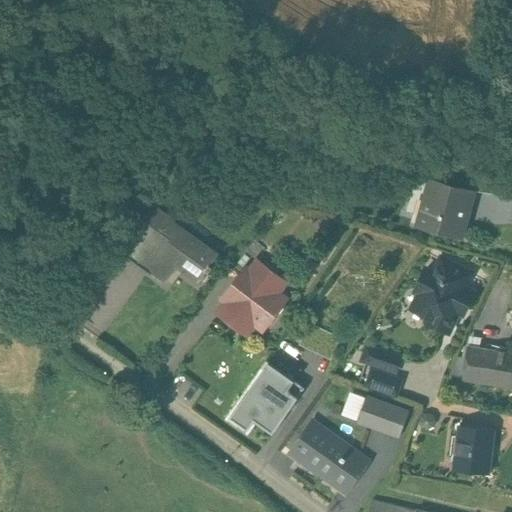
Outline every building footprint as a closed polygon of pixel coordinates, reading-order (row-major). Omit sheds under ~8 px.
[(511,174),(481,170),(477,191),(511,195),(511,174)] [(472,190),(429,178),(417,225),(463,237),(468,218),(464,217),(472,190)] [(220,252),(149,202),(119,242),(152,266),(150,269),(167,281),(178,265),(199,281),(207,270),(210,271),(214,265),(211,264),(220,252)] [(251,237),(229,266),(242,276),(247,268),(251,271),(258,261),(263,265),(272,253),(251,237)] [(473,273),(441,257),(433,273),(426,270),(416,290),(421,292),(413,308),(430,317),(428,322),(448,331),(463,301),(469,304),(474,293),(466,289),(473,273)] [(258,261),(251,271),(247,268),(242,276),(225,298),(228,301),(221,310),(248,330),(255,321),(263,327),(286,298),(278,292),(285,282),(263,265),(258,261)] [(342,337),(322,328),(311,351),(332,360),(342,337)] [(401,357),(367,346),(362,360),(397,371),(401,357)] [(511,353),(468,346),(463,379),(505,386),(511,353)] [(301,371),(272,350),(236,399),(266,420),(278,403),(280,405),(291,390),(289,388),(301,371)] [(402,380),(372,369),(367,385),(397,394),(402,380)] [(409,412),(367,397),(358,421),(400,436),(409,412)] [(368,461),(313,422),(292,451),(347,490),(368,461)] [(494,429),(460,425),(455,468),(489,472),(494,429)] [(384,511),(387,502),(373,499),(369,511),(384,511)] [(417,511),(418,509),(387,502),(384,511),(417,511)]
